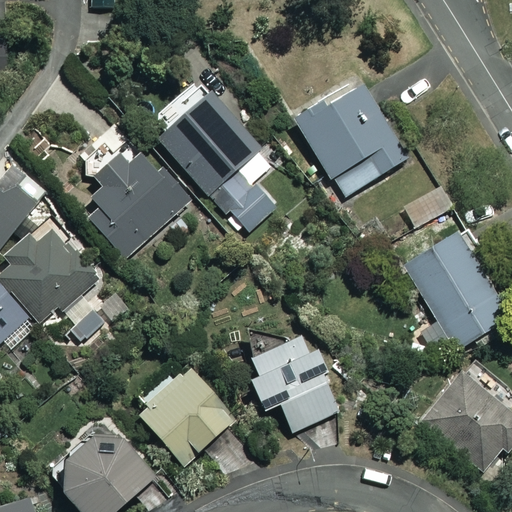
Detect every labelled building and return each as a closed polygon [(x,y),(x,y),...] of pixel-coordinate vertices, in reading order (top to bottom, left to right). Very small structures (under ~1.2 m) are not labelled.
[(118,0),(93,0),(94,12),(119,10),(118,0)] [(411,164),(365,88),(301,126),(347,202),(411,164)] [(264,150),(217,97),(164,144),(246,236),(276,209),(242,170),(264,150)] [(192,202),(150,154),(133,170),(124,159),(100,181),(107,189),(95,200),(106,212),(95,222),(128,259),(192,202)] [(34,214),(2,187),(0,189),(0,253),(1,254),(34,214)] [(407,208),(419,229),(454,209),(442,188),(407,208)] [(469,233),(408,269),(457,354),(511,322),(511,319),(478,262),(483,259),(469,233)] [(42,329),(98,281),(58,234),(42,248),(33,238),(9,259),(17,268),(1,282),(42,329)] [(37,330),(0,288),(0,350),(6,345),(13,352),(37,330)] [(308,340),(257,360),(266,381),(258,384),(270,416),(287,409),(296,433),(347,413),(324,355),(315,358),(308,340)] [(146,401),(153,409),(143,417),(187,468),(240,423),(197,372),(180,386),(173,378),(146,401)] [(511,411),(466,374),(425,425),(486,474),(506,449),(511,454),(511,411)] [(125,511),(142,499),(151,510),(166,498),(157,487),(161,483),(118,431),(76,465),(71,496),(83,511),(125,511)]
